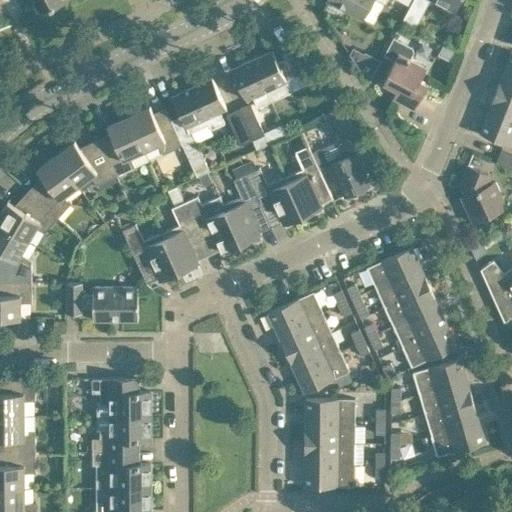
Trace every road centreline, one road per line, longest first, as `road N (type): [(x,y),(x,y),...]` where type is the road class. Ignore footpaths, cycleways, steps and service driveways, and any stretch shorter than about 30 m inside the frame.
road 1 (residential): [(218,291),(380,215),(422,184),(496,0)]
road 2 (unclassified): [(238,0),(58,90),(0,130)]
road 3 (residential): [(260,511),(267,398),(218,291)]
road 4 (residential): [(0,352),(183,351)]
road 5 (residential): [(183,511),(183,351)]
